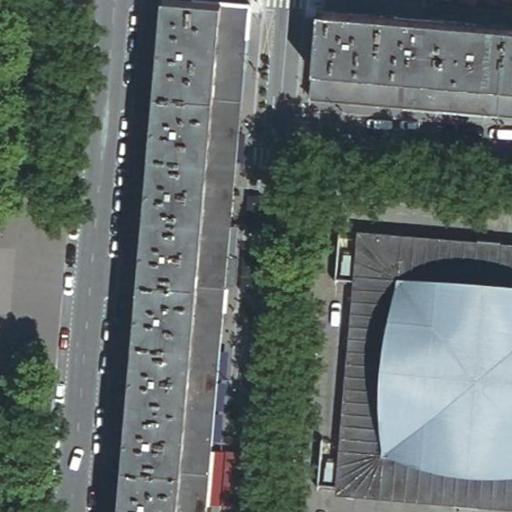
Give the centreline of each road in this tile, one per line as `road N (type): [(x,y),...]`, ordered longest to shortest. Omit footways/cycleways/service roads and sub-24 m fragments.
road 1 (residential): [(120,0),(76,511)]
road 2 (residential): [(277,126),(244,511)]
road 3 (residential): [(277,126),(511,147)]
road 4 (residential): [(288,0),(277,126)]
